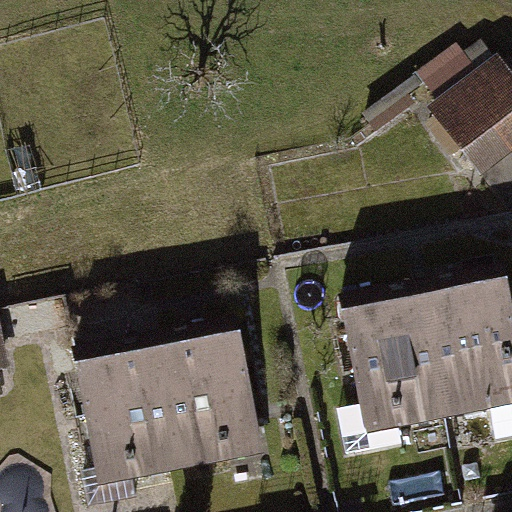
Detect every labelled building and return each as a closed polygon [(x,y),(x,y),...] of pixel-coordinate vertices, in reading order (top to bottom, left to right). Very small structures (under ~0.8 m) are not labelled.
[(511,175),(511,71),(504,62),(488,76),(462,46),(375,124),(387,138),(438,92),(453,108),(442,118),(502,185),(511,175)] [(511,285),(441,299),(464,431),(511,421),(511,285)] [(464,431),(441,299),(357,313),(379,446),(464,431)] [(0,318),(0,376),(10,374),(0,318)] [(248,342),(168,356),(189,473),(269,458),(248,342)] [(189,473),(168,356),(85,370),(105,487),(189,473)]
